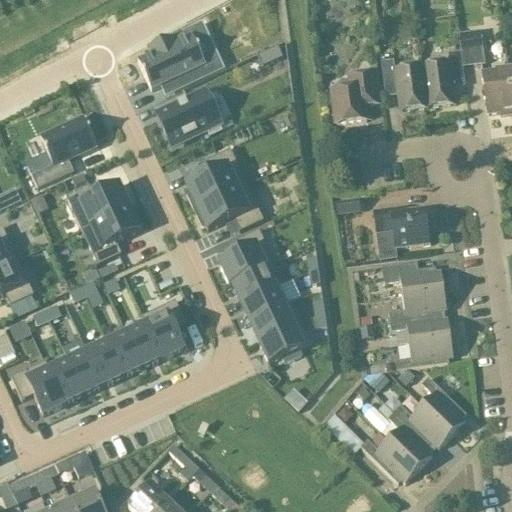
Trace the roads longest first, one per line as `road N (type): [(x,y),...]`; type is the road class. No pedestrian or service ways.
road 1 (residential): [(0,404),(25,459),(241,364),(96,52)]
road 2 (residential): [(511,424),(478,184)]
